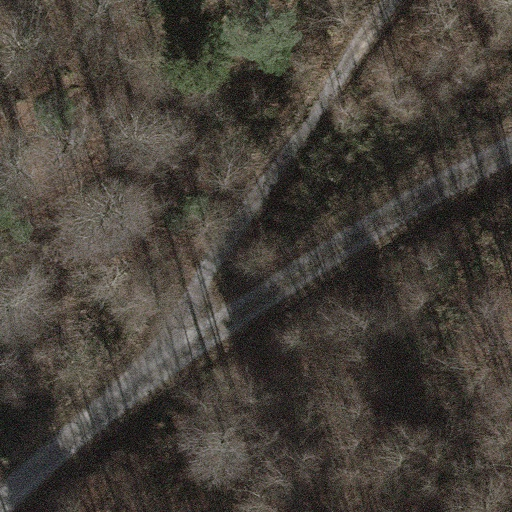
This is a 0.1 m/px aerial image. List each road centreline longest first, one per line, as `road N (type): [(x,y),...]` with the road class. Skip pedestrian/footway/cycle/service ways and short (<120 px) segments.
road 1 (track): [(163,366),(455,175),(511,153)]
road 2 (track): [(163,366),(8,497)]
